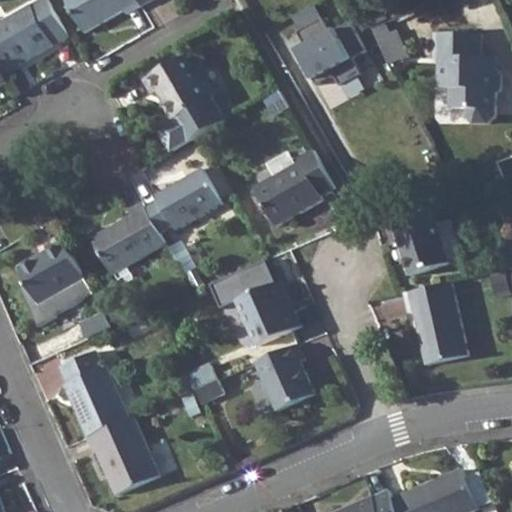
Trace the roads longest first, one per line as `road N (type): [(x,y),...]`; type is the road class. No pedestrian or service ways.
road 1 (residential): [(394,436),(211,511)]
road 2 (residential): [(66,511),(0,353)]
road 3 (residential): [(394,436),(343,311),(347,276)]
road 4 (residential): [(511,408),(462,413),(394,436)]
